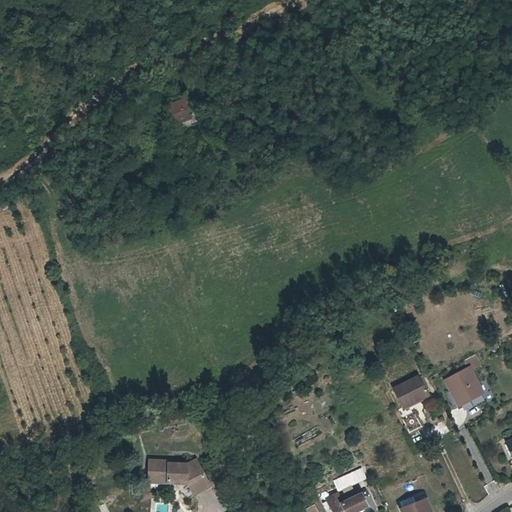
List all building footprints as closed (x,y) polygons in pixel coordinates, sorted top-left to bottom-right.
[(182,108),(178,98),(172,101),(175,110),(182,108)] [(188,108),(175,113),(178,122),(191,118),(188,108)] [(447,381),(451,390),(450,391),(457,405),(482,392),(470,369),(447,381)] [(424,382),(420,384),(426,395),(429,393),(424,382)] [(427,397),(426,395),(420,384),(397,394),(403,407),(427,397)] [(424,401),(425,410),(436,409),(435,400),(424,401)] [(421,427),(415,416),(413,413),(402,418),(403,421),(409,433),(421,427)] [(187,464),(172,463),(167,462),(167,460),(149,459),(148,471),(147,481),(153,481),(164,482),(186,484),(189,482),(195,494),(209,487),(195,460),(187,464)] [(339,490),(355,483),(353,477),(346,480),(337,485),(339,490)] [(328,499),(332,508),(362,494),(359,488),(341,497),(339,494),(328,499)] [(362,494),(332,508),(333,511),(356,511),(367,507),(362,494)] [(431,511),(426,499),(401,510),(402,511),(431,511)]
